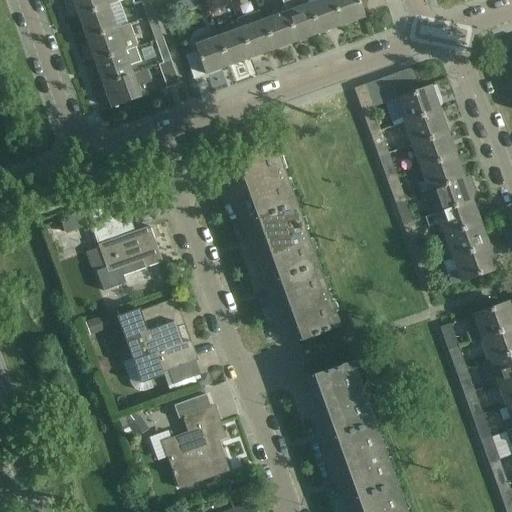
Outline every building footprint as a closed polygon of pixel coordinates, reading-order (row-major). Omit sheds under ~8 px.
[(116,0),(72,0),(79,18),(108,7),(118,4),(116,0)] [(154,17),(148,0),(139,0),(147,20),(154,17)] [(190,9),(187,0),(168,7),(171,15),(190,9)] [(320,35),(310,6),(307,0),(290,0),(284,2),(288,14),(298,43),(320,35)] [(342,26),(333,0),(307,0),(310,6),(320,35),(342,26)] [(365,18),(364,14),(360,2),(358,0),(333,0),(342,26),(365,18)] [(364,14),(382,8),(387,6),(384,0),(365,0),(360,2),(364,14)] [(116,30),(111,16),(108,7),(79,18),(87,41),(116,30)] [(275,51),(265,22),(261,12),(239,20),(243,30),(253,59),(275,51)] [(298,43),(288,14),(265,22),(275,51),(298,43)] [(162,39),(154,17),(147,20),(154,42),(162,39)] [(130,25),(116,30),(87,41),(95,63),(135,49),(138,48),(130,25)] [(253,59),(243,30),(218,38),(229,67),(253,59)] [(229,67),(218,38),(216,33),(215,33),(216,35),(195,42),(196,46),(195,47),(197,54),(186,58),(194,79),(205,75),(205,76),(229,67)] [(170,62),(162,39),(154,42),(163,65),(170,62)] [(140,63),(135,49),(95,63),(103,86),(133,75),(130,67),(140,63)] [(179,85),(170,62),(163,65),(159,67),(168,89),(179,85)] [(420,92),(411,70),(400,74),(408,97),(420,92)] [(408,97),(400,74),(389,78),(397,101),(408,97)] [(138,89),(133,75),(103,86),(111,110),(149,96),(145,86),(138,89)] [(397,101),(389,78),(377,82),(385,105),(397,101)] [(385,105),(377,82),(366,86),(374,109),(385,105)] [(374,109),(366,86),(355,90),(363,113),(373,109),(374,109)] [(435,103),(441,101),(436,86),(420,92),(408,97),(397,101),(405,124),(438,112),(435,103)] [(381,132),(373,109),(363,113),(371,136),(381,132)] [(447,134),(438,112),(405,124),(413,146),(447,134)] [(389,155),(381,132),(371,136),(379,158),(389,155)] [(455,157),(447,134),(413,146),(421,169),(455,157)] [(232,160),(232,161),(237,159),(258,219),(254,221),(294,207),(285,182),(289,181),(288,179),(285,181),(282,172),(285,171),(285,170),(281,171),(273,149),(274,149),(272,145),(232,160)] [(397,177),(389,155),(379,158),(387,181),(397,177)] [(463,179),(455,157),(421,169),(426,181),(418,184),(421,194),(430,191),(463,179)] [(406,200),(397,177),(387,181),(395,204),(406,200)] [(471,202),(463,179),(430,191),(438,214),(471,202)] [(111,203),(86,212),(91,226),(107,270),(99,273),(105,292),(111,290),(126,285),(123,277),(162,264),(149,229),(133,234),(126,214),(142,208),(141,207),(125,213),(121,200),(111,203)] [(414,222),(406,200),(395,204),(404,226),(414,222)] [(471,202),(438,214),(425,218),(429,229),(441,224),(446,236),(479,224),(471,202)] [(303,232),(294,207),(254,221),(254,222),(259,220),(280,280),(276,281),(276,282),(316,267),(307,242),(310,241),(310,240),(307,241),(303,233),(307,231),(306,230),(303,232)] [(422,245),(414,222),(404,226),(412,249),(422,245)] [(487,247),(479,225),(479,224),(446,236),(454,259),(487,247)] [(430,268),(422,245),(412,249),(420,271),(430,268)] [(496,271),(487,247),(454,259),(460,275),(448,279),(451,286),(462,282),(463,283),(496,271)] [(325,292),(316,267),(276,282),(280,281),(302,340),(297,342),(298,343),(338,329),(337,325),(329,303),(332,302),(332,301),(328,302),(325,293),(329,292),(328,291),(325,292)] [(438,291),(430,268),(420,271),(428,295),(438,291)] [(197,363),(196,360),(175,300),(120,320),(119,320),(121,325),(141,383),(197,363)] [(511,328),(511,316),(508,304),(474,316),(479,329),(467,334),(470,344),(483,339),(511,328)] [(118,313),(86,325),(90,336),(121,325),(119,320),(120,320),(118,313)] [(460,348),(451,325),(440,329),(449,351),(460,348)] [(511,354),(511,328),(483,339),(491,362),(511,354)] [(468,370),(460,348),(449,351),(457,374),(468,370)] [(511,379),(511,354),(491,362),(483,365),(491,387),(499,384),(511,379)] [(363,399),(361,393),(360,391),(364,389),(363,388),(360,389),(352,368),(351,364),(311,378),(311,380),(315,378),(337,438),(332,439),(333,440),(373,425),(364,400),(367,399),(367,398),(363,399)] [(476,393),(468,370),(457,374),(465,397),(476,393)] [(199,381),(193,383),(197,392),(212,387),(209,381),(206,378),(199,381)] [(511,405),(511,379),(499,384),(507,407),(511,405)] [(484,415),(476,393),(465,397),(473,419),(484,415)] [(182,419),(209,409),(204,396),(172,408),(177,421),(182,419)] [(224,439),(218,421),(213,407),(209,409),(182,419),(187,434),(162,443),(179,491),(228,473),(217,442),(224,439)] [(492,438),(484,415),(473,419),(481,442),(492,438)] [(382,450),(373,425),(333,440),(337,439),(359,498),(354,500),(395,486),(386,461),(389,460),(389,459),(385,460),(382,451),(386,450),(385,449),(382,450)] [(500,460),(492,438),(481,442),(490,464),(500,460)] [(509,483),(500,460),(490,464),(498,487),(509,483)] [(511,507),(511,492),(509,483),(498,487),(506,510),(511,507)] [(404,511),(395,486),(354,500),(355,501),(359,499),(363,511),(404,511),(407,511),(407,510),(404,511)]
